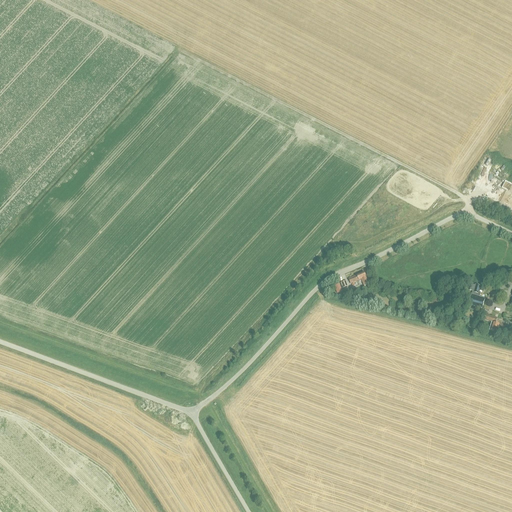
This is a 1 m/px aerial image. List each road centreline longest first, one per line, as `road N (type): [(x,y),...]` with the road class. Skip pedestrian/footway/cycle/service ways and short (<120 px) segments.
road 1 (unclassified): [(193,413),(334,275),(458,215),(511,233)]
road 2 (unclassified): [(193,413),(0,341)]
